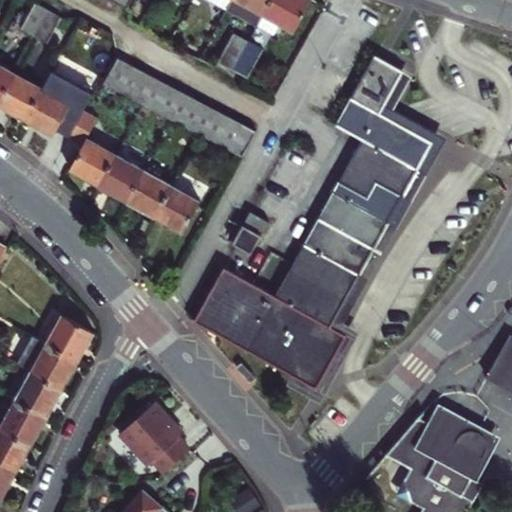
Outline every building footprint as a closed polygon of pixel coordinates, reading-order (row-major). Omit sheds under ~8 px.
[(37,0),(25,22),(38,29),(51,5),(42,0),(37,0)] [(230,0),(229,2),(258,17),(264,5),(266,0),(230,0)] [(266,0),(264,5),(297,22),(308,0),(266,0)] [(63,12),(51,5),(38,29),(51,36),(63,12)] [(232,66),(247,38),(231,30),(216,58),(232,66)] [(247,38),(232,66),(247,74),(262,46),(247,38)] [(372,46),(350,91),(377,105),(388,84),(399,61),(372,46)] [(122,55),(108,80),(122,88),(136,63),(122,55)] [(18,67),(0,57),(0,98),(1,99),(18,67)] [(135,95),(148,69),(136,63),(122,88),(135,95)] [(45,82),(18,67),(1,99),(12,105),(27,113),(45,82)] [(160,75),(148,69),(135,95),(146,102),(160,75)] [(146,102),(158,108),(172,82),(160,75),(146,102)] [(88,105),(45,82),(27,113),(46,123),(61,131),(64,127),(73,133),(88,105)] [(172,82),(158,108),(171,114),(184,88),(172,82)] [(184,88),(171,114),(175,117),(183,121),(197,95),(184,88)] [(428,130),(377,105),(350,91),(337,117),(360,129),(415,156),(420,144),(428,130)] [(183,121),(195,127),(209,102),(197,95),(183,121)] [(207,133),(220,108),(209,102),(195,127),(207,133)] [(103,113),(88,105),(73,133),(89,141),(76,168),(90,176),(104,183),(120,152),(93,137),(103,113)] [(207,133),(219,140),(233,114),(220,108),(207,133)] [(219,140),(232,147),(245,121),(233,114),(219,140)] [(245,121),(232,147),(243,153),(257,127),(245,121)] [(360,129),(339,172),(366,186),(375,169),(400,183),(406,173),(415,156),(360,129)] [(149,168),(120,152),(104,183),(117,190),(133,199),(149,168)] [(149,168),(133,199),(147,207),(164,216),(180,185),(149,168)] [(366,186),(339,172),(333,183),(386,211),(392,199),(400,183),(375,169),(366,186)] [(386,211),(333,183),(319,210),(372,239),(379,225),(386,211)] [(202,197),(180,185),(164,216),(173,221),(186,227),(202,197)] [(372,239),(319,210),(305,237),(358,265),(364,254),(372,239)] [(241,223),(263,234),(268,223),(247,212),(241,223)] [(248,253),(258,234),(240,224),(229,243),(248,253)] [(0,257),(10,240),(0,234),(0,257)] [(358,265),(305,237),(292,264),(344,292),(351,279),(358,265)] [(346,327),(331,319),(278,291),(225,263),(197,317),(201,322),(225,334),(317,382),(320,376),(331,356),(346,327)] [(344,292),(292,264),(278,291),(331,319),(337,306),(344,292)] [(46,340),(76,356),(81,345),(90,328),(60,312),(46,340)] [(511,382),(511,336),(491,371),(511,382)] [(31,367),(61,383),(67,371),(76,356),(46,340),(31,367)] [(31,367),(17,395),(46,411),(54,397),(61,383),(31,367)] [(2,424),(31,440),(39,424),(46,411),(17,395),(2,424)] [(159,396),(122,430),(151,461),(156,457),(167,469),(195,443),(184,431),(188,427),(173,411),(159,396)] [(471,511),(476,503),(491,476),(484,472),(506,428),(447,396),(437,414),(426,408),(393,446),(419,458),(406,484),(432,498),(424,511),(471,511)] [(31,440),(2,424),(0,426),(0,458),(16,468),(26,450),(31,440)] [(0,498),(8,483),(16,468),(0,458),(0,498)] [(247,511),(266,501),(254,481),(234,493),(244,511),(247,511)] [(144,489),(124,511),(121,510),(119,509),(115,509),(113,511),(177,511),(175,510),(164,499),(160,504),(144,489)] [(492,511),(476,503),(471,511),(492,511)]
